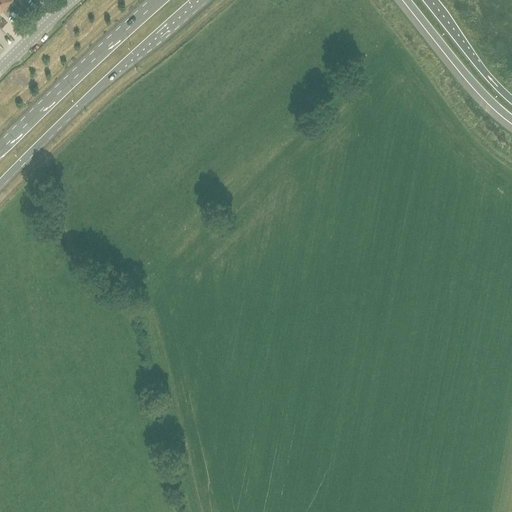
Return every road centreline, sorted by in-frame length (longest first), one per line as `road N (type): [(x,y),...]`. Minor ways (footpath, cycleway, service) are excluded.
road 1 (primary): [(0,185),(195,0)]
road 2 (primary): [(159,0),(0,151)]
road 3 (motorway): [(405,0),(511,119)]
road 4 (primary): [(511,98),(429,0)]
